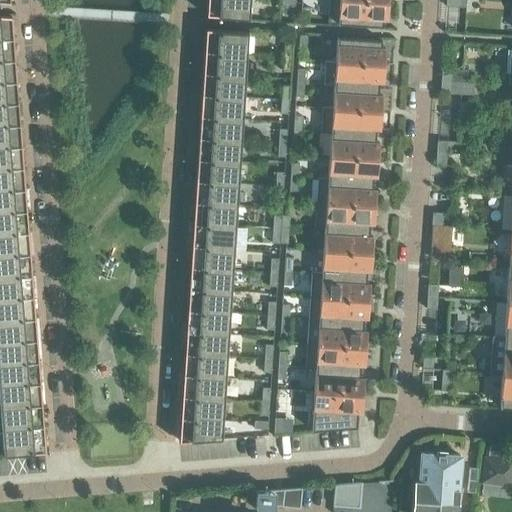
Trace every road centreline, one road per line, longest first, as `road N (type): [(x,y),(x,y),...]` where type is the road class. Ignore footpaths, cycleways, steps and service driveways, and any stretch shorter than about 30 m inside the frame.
road 1 (residential): [(75,489),(33,10)]
road 2 (residential): [(184,20),(159,483)]
road 3 (residential): [(407,421),(434,33)]
road 4 (residential): [(159,483),(371,463),(407,421)]
road 5 (residential): [(434,33),(184,20)]
road 6 (residential): [(184,20),(33,10)]
